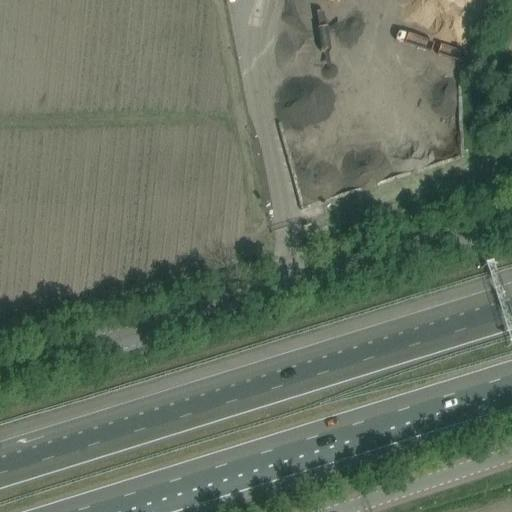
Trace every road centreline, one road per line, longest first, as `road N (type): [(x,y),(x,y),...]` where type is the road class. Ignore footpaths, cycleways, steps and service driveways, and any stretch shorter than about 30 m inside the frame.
road 1 (unclassified): [(0,375),(511,215)]
road 2 (motorway): [(511,314),(0,473)]
road 3 (motorway): [(74,511),(511,375)]
road 4 (unclassified): [(335,511),(511,453)]
